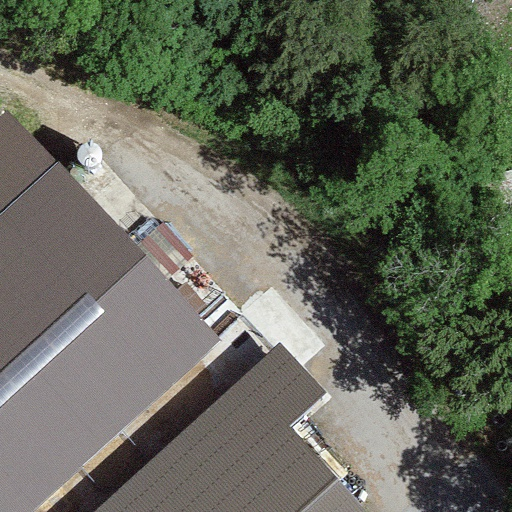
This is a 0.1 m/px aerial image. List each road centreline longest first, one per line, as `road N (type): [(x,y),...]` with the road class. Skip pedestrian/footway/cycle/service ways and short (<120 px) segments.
road 1 (track): [(213,202),(335,319),(418,511)]
road 2 (track): [(213,202),(78,106),(0,64)]
